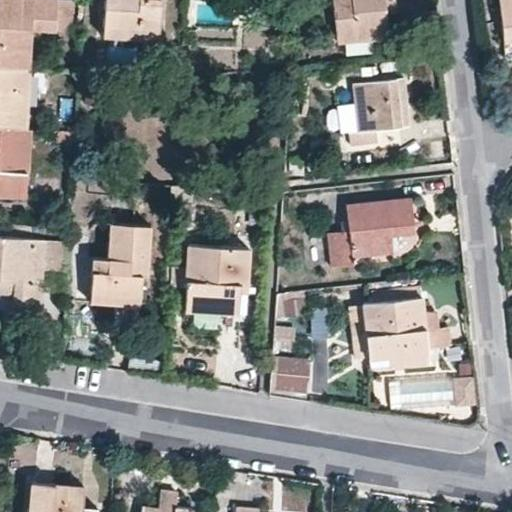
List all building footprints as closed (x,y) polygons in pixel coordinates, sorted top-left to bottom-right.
[(0,0),(0,67),(30,69),(33,29),(57,30),(58,0),(0,0)] [(73,0),(58,0),(57,30),(72,31),(73,0)] [(160,0),(117,0),(118,2),(105,1),(103,26),(139,29),(140,17),(160,19),(160,0)] [(334,0),(339,41),(390,35),(388,13),(386,0),(334,0)] [(386,0),(388,13),(397,12),(395,0),(386,0)] [(511,0),(497,0),(501,38),(503,38),(511,37),(511,0)] [(103,26),(102,36),(157,40),(160,19),(140,17),(139,29),(103,26)] [(511,37),(503,38),(505,56),(511,54),(511,37)] [(194,73),(194,60),(181,60),(181,73),(194,73)] [(0,127),(26,128),(30,69),(0,67),(0,127)] [(409,125),(404,78),(355,84),(359,131),(349,132),(350,146),(377,144),(376,129),(409,125)] [(0,127),(0,195),(25,197),(30,129),(26,128),(0,127)] [(304,175),(304,158),(292,158),(292,168),(296,168),(296,175),(304,175)] [(188,203),(189,188),(171,187),(171,202),(188,203)] [(410,203),(410,198),(347,205),(349,230),(330,232),(334,266),(352,265),(352,256),(392,251),(391,236),(390,225),(413,223),(410,203)] [(151,226),(111,223),(109,259),(93,258),(91,292),(141,294),(142,274),(148,274),(151,226)] [(390,225),(391,236),(414,233),(413,223),(390,225)] [(44,269),(46,240),(0,237),(0,279),(15,281),(14,295),(13,311),(42,314),(44,269)] [(236,239),(236,247),(249,247),(250,240),(236,239)] [(44,269),(64,270),(65,241),(46,240),(44,269)] [(249,247),(236,247),(189,244),(188,267),(186,287),(185,308),(238,311),(240,283),(247,283),(249,247)] [(188,267),(172,266),(170,286),(186,287),(188,267)] [(91,292),(91,302),(146,305),(148,274),(142,274),(141,294),(91,292)] [(0,279),(0,293),(14,295),(15,281),(0,279)] [(247,283),(240,283),(238,311),(245,311),(247,283)] [(423,313),(421,298),(364,304),(368,340),(369,356),(390,354),(427,349),(426,330),(423,313)] [(364,304),(349,305),(353,342),(368,340),(364,304)] [(310,310),(312,336),(325,335),(323,309),(310,310)] [(432,311),(423,313),(426,330),(434,330),(432,311)] [(428,361),(427,349),(390,354),(391,365),(428,361)] [(306,399),(308,357),(274,354),(271,394),(306,399)] [(470,376),(452,377),(454,404),(472,403),(470,376)] [(97,511),(98,508),(83,507),(84,486),(33,483),(31,511),(97,511)] [(161,489),(159,506),(143,505),(142,511),(191,511),(192,508),(177,506),(178,491),(161,489)]
